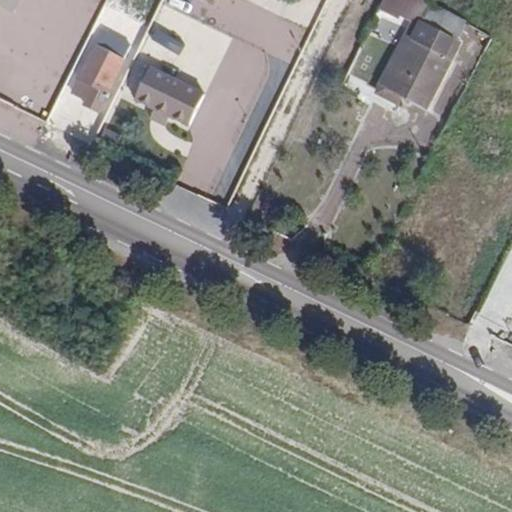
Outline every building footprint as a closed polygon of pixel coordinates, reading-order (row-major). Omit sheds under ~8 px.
[(0,0),(0,5),(11,12),(17,0),(0,0)] [(34,0),(17,0),(11,12),(24,19),(34,0)] [(128,51),(135,54),(160,3),(154,0),(142,0),(124,39),(104,30),(74,93),(85,99),(83,105),(98,112),(128,51)] [(404,0),(418,6),(420,0),(383,0),(378,10),(390,16),(398,0),(404,0)] [(466,22),(432,2),(422,21),(457,40),(466,22)] [(210,10),(206,23),(236,32),(239,19),(210,10)] [(387,21),(376,15),(354,62),(364,66),(387,21)] [(414,19),(380,84),(405,97),(404,99),(427,110),(453,59),(447,56),(456,41),(414,19)] [(250,93),(264,60),(252,54),(238,88),(250,93)] [(206,92),(151,66),(136,98),(156,108),(170,114),(190,124),(206,92)] [(405,97),(380,84),(375,93),(400,106),(404,99),(405,97)] [(156,108),(152,117),(165,123),(170,114),(156,108)] [(101,142),(114,149),(120,135),(107,129),(101,142)]
